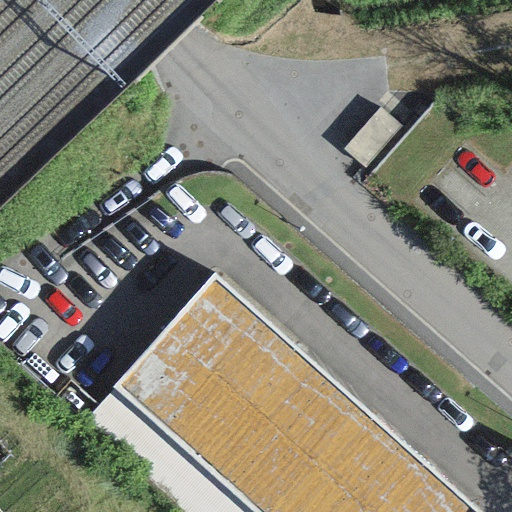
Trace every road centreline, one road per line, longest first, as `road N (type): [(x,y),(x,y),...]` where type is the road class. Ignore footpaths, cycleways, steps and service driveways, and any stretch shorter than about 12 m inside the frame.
road 1 (residential): [(511,362),(115,0)]
road 2 (track): [(511,50),(385,75),(249,120)]
